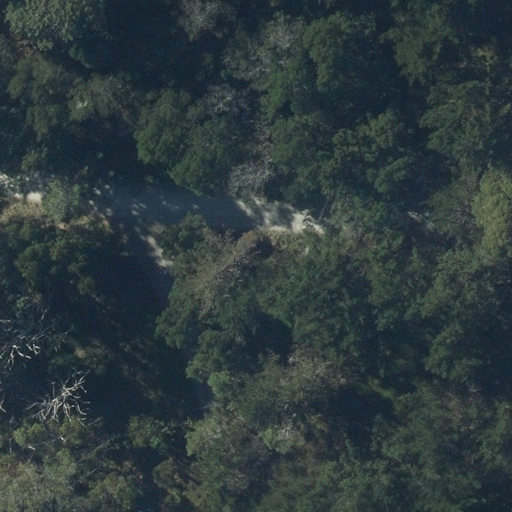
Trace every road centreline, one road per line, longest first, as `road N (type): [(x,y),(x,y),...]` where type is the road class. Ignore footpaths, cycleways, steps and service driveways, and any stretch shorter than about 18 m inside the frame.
road 1 (unclassified): [(511,205),(147,215)]
road 2 (unclassified): [(168,511),(135,288),(147,215)]
road 3 (unclassified): [(147,215),(0,187)]
